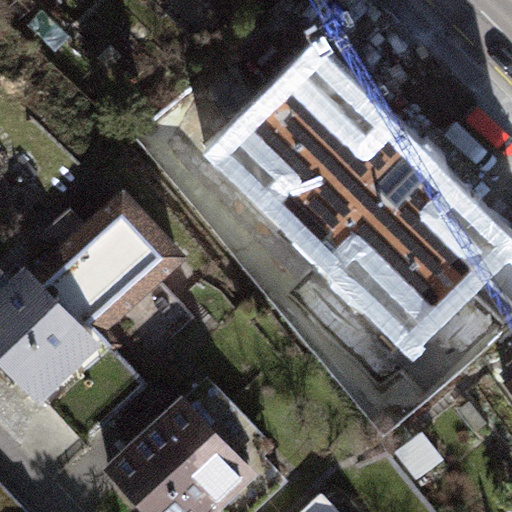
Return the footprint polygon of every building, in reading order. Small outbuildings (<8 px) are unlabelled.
[(408,79),(332,0),(306,0),(235,67),(323,159),(408,79)] [(436,166),(358,239),(434,320),(511,247),(436,166)] [(121,186),(0,303),(0,356),(48,406),(196,263),(121,186)] [(511,389),(503,397),(511,408),(511,389)] [(192,397),(114,470),(154,511),(229,511),(267,477),(192,397)] [(26,511),(0,483),(0,511),(26,511)]
